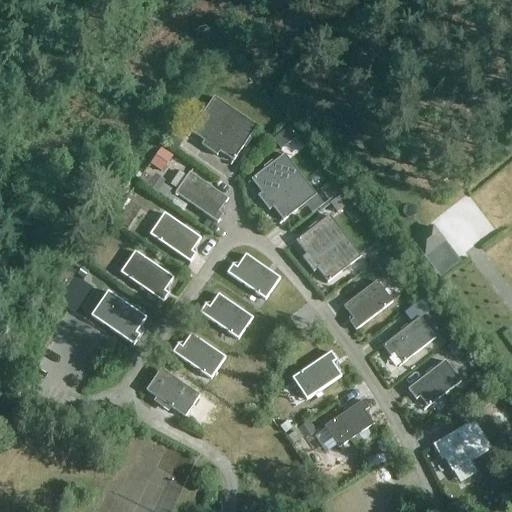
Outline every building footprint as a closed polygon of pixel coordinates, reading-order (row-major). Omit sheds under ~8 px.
[(255,130),(213,101),(189,135),(203,145),(199,150),(215,161),(220,154),(233,163),(255,130)] [(315,198),(284,156),(251,181),(261,195),(256,199),(268,214),(273,210),(283,223),(315,198)] [(185,182),(192,162),(180,158),(173,178),(185,182)] [(190,175),(175,198),(218,227),(224,219),(219,215),(229,201),(190,175)] [(511,213),(486,225),(503,264),(511,260),(511,213)] [(164,217),(150,238),(191,265),(196,258),(192,255),(200,242),(164,217)] [(363,257),(333,217),(300,243),(310,256),(307,258),(318,272),(321,269),(331,282),(363,257)] [(413,244),(424,258),(443,243),(432,229),(413,244)] [(134,257),(121,278),(164,305),(168,298),(164,296),(173,281),(134,257)] [(233,268),(228,276),(265,300),(278,280),(245,259),(238,271),(233,268)] [(392,304),(376,284),(344,310),(355,322),(348,327),(354,335),(392,304)] [(108,295),(92,320),(136,348),(141,340),(137,337),(147,321),(108,295)] [(206,309),(201,318),(238,342),(252,320),(220,299),(211,312),(206,309)] [(433,339),(418,321),(383,351),(389,359),(394,355),(402,365),(433,339)] [(179,347),(173,356),(211,381),(226,359),(193,337),(184,351),(179,347)] [(336,365),(330,357),(291,383),(306,404),(341,381),(331,368),(336,365)] [(460,383),(444,364),(407,393),(415,403),(420,399),(427,409),(460,383)] [(198,399),(161,373),(147,393),(184,419),(198,399)] [(484,389),(472,397),(481,411),(493,403),(484,389)] [(362,405),(323,431),(339,453),(373,429),(364,416),(368,413),(362,405)] [(495,449),(477,422),(439,446),(447,460),(448,459),(456,473),(495,449)] [(379,506),(410,494),(398,463),(367,475),(379,506)]
